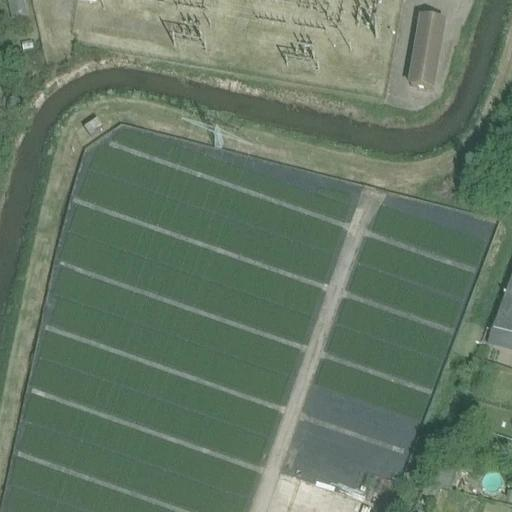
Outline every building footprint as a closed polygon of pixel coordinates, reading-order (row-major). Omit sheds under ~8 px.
[(443,23),(422,19),(411,88),(432,91),(443,23)] [(366,213),(372,193),(361,189),(355,210),(366,213)] [(413,477),(483,219),(384,193),(374,232),(420,232),(422,224),(458,234),(459,253),(451,282),(452,283),(450,291),(428,292),(428,298),(400,298),(437,308),(438,324),(405,325),(426,330),(421,347),(398,341),(387,378),(381,376),(380,366),(374,366),(376,359),(376,340),(341,330),(340,290),(290,473),(360,492),(377,430),(377,477),(413,477)] [(511,281),(493,332),(511,336),(511,281)] [(511,337),(488,331),(484,342),(511,349),(511,337)] [(474,361),(461,393),(472,396),(484,365),(474,361)]
